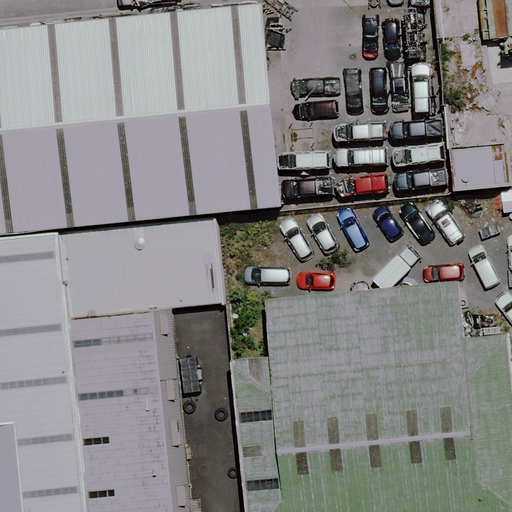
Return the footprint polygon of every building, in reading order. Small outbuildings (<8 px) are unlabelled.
[(298,22),(0,49),(0,252),(316,224),(298,22)] [(507,187),(494,103),(448,110),(460,194),(507,187)] [(231,243),(90,256),(113,511),(218,511),(200,315),(237,312),(231,243)] [(113,511),(90,256),(0,263),(0,511),(113,511)] [(511,511),(511,299),(257,323),(274,511),(511,511)]
